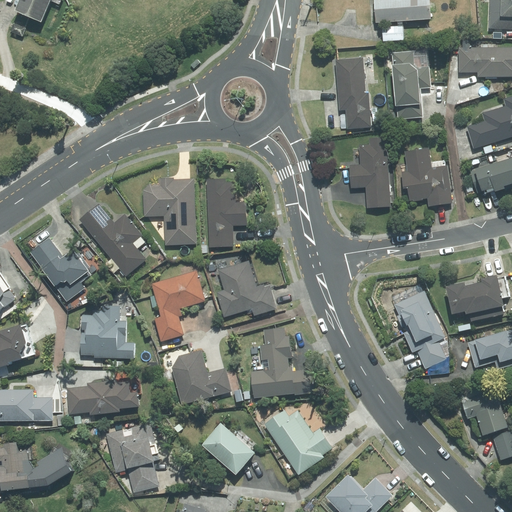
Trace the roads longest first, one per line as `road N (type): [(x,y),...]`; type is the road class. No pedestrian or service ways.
road 1 (residential): [(314,256),(337,322),(378,395),(483,511)]
road 2 (residential): [(314,256),(511,223)]
road 3 (tertiary): [(114,139),(0,215)]
road 4 (residential): [(274,109),(305,168),(305,222)]
